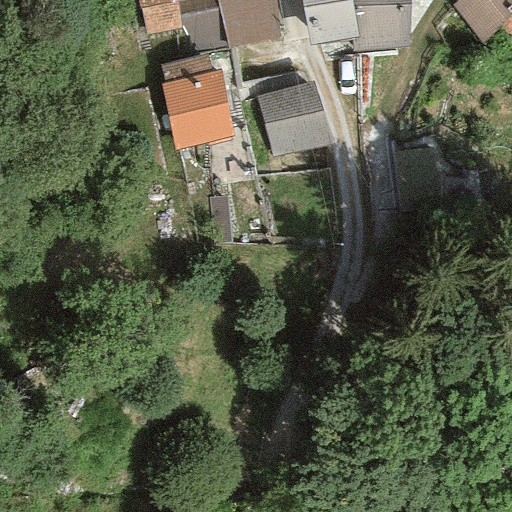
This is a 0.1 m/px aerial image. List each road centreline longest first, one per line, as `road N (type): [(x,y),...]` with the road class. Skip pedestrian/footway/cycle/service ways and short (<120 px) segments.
road 1 (track): [(349,264),(349,194),(331,119),(294,45),(285,0)]
road 2 (track): [(305,511),(306,471),(349,264)]
